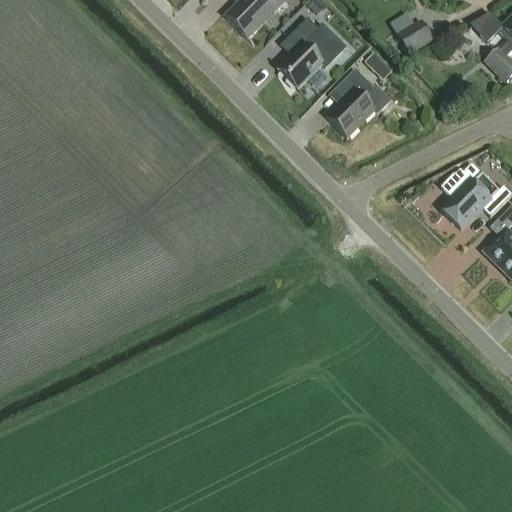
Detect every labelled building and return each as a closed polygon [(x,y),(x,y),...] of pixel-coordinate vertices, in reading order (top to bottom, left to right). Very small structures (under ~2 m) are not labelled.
[(283,6),(276,0),(243,0),(223,21),(246,44),(283,6)] [(315,1),(306,10),(315,19),(325,10),(315,1)] [(487,19),(468,30),(485,48),(497,37),(506,46),(497,55),(497,54),(484,67),(504,87),(511,79),(511,70),(504,62),(511,54),(511,19),(499,31),(487,19)] [(296,93),(319,69),(324,74),(344,53),(320,29),(316,32),(306,22),(283,45),(295,56),(277,74),(296,93)] [(419,26),(396,39),(400,46),(407,58),(430,44),(423,33),(419,26)] [(363,68),(371,76),(381,67),(372,58),(363,68)] [(372,92),(353,74),(334,94),(344,104),(326,122),(346,142),(373,115),(376,118),(388,106),(373,91),(372,92)] [(462,87),(445,97),(452,110),(469,100),(462,87)] [(479,179),(469,170),(461,178),(458,175),(454,180),(452,179),(439,193),(450,204),(439,215),(459,234),(479,213),(488,222),(510,199),(501,190),(496,195),(479,179)] [(482,257),(511,286),(511,240),(511,241),(505,235),(511,228),(511,210),(490,233),(498,242),(482,257)]
